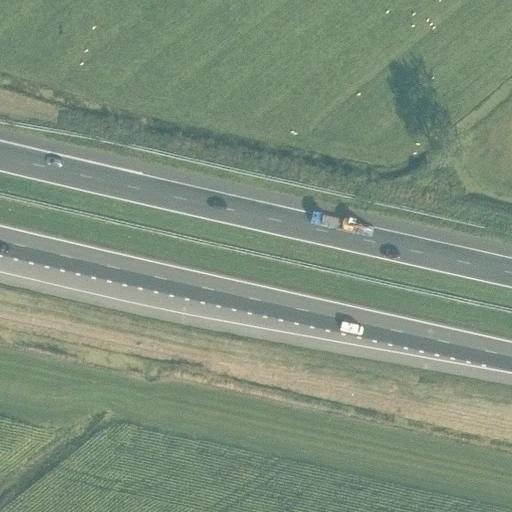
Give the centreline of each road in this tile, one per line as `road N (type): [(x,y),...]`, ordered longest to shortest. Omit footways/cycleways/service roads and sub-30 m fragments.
road 1 (motorway): [(511,276),(0,155)]
road 2 (motorway): [(0,247),(511,363)]
